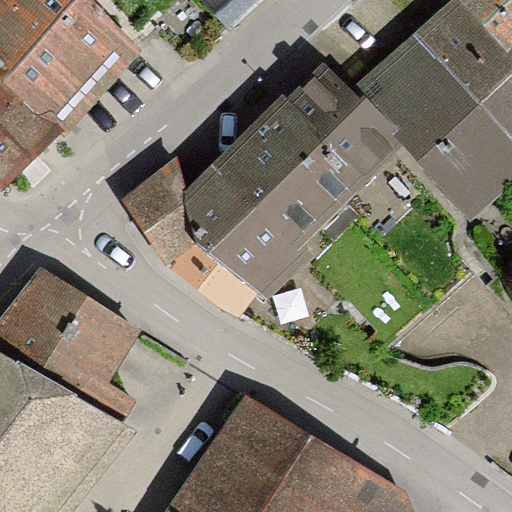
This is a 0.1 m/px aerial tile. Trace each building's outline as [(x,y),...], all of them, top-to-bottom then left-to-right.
[(0,0),(0,170),(13,182),(74,124),(141,49),(93,0),(0,0)] [(209,0),(206,3),(228,27),(235,34),(272,0),(209,0)] [(511,0),(462,0),(469,7),(511,56),(511,0)] [(511,56),(469,7),(364,101),(407,146),(478,222),(511,190),(511,56)] [(178,268),(248,315),(263,290),(272,297),(310,261),(301,253),(343,211),(396,157),(407,146),(364,101),(336,76),(297,116),(293,111),(203,198),(189,174),(140,211),(178,268)] [(135,328),(42,266),(0,321),(0,511),(35,511),(113,416),(104,410),(121,391),(103,380),(135,328)] [(414,511),(408,495),(253,400),(176,511),(414,511)]
